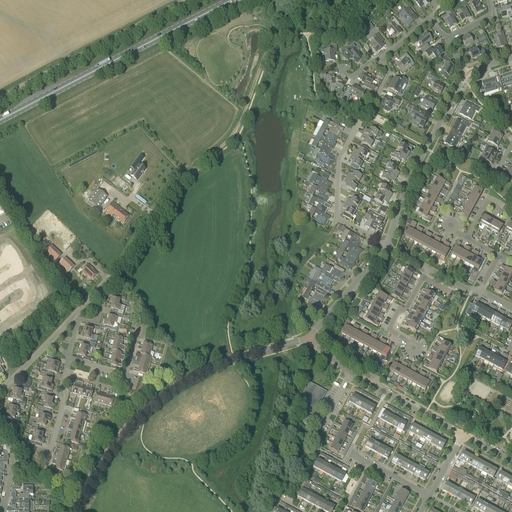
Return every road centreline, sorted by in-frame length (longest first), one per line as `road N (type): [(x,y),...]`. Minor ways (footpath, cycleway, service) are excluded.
road 1 (unclassified): [(71,511),(109,447),(158,397),(212,367),(308,337)]
road 2 (primary): [(0,120),(231,0)]
road 3 (track): [(384,0),(345,26),(271,42),(232,136)]
road 4 (unclassified): [(0,97),(188,0)]
road 5 (residential): [(385,244),(405,189),(467,75)]
road 6 (residential): [(385,244),(336,212),(337,169),(356,124),(347,119)]
road 7 (unclassified): [(462,435),(350,374)]
road 8 (residential): [(308,337),(385,244)]
